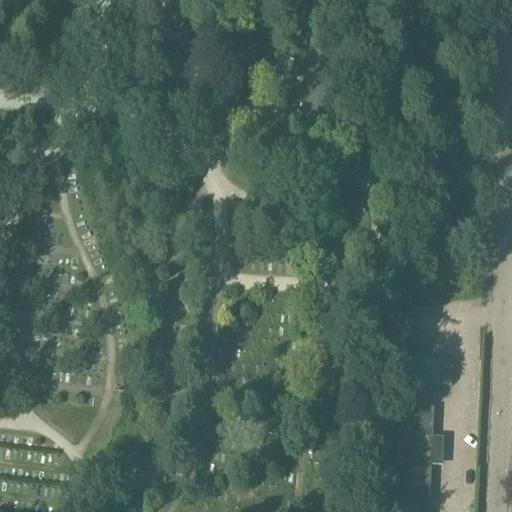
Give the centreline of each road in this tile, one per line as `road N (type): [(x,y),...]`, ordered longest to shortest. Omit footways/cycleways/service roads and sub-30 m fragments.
road 1 (residential): [(502,316),(511,0)]
road 2 (residential): [(496,511),(502,316)]
